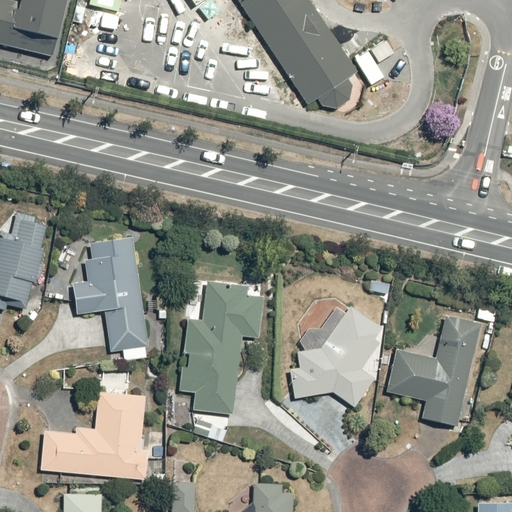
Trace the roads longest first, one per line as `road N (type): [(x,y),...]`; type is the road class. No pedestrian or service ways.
road 1 (secondary): [(0,110),(470,219)]
road 2 (secondary): [(464,247),(0,136)]
road 3 (residential): [(470,219),(511,34)]
